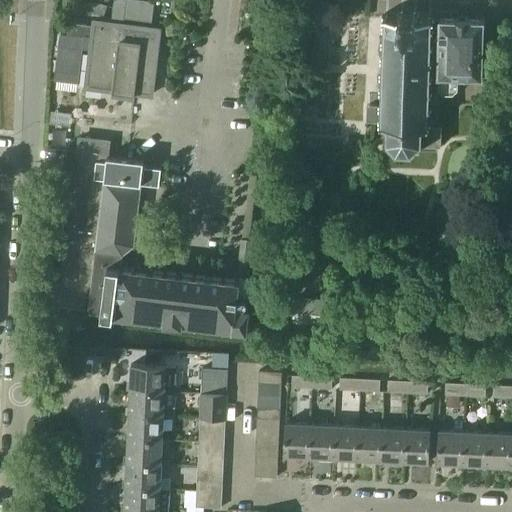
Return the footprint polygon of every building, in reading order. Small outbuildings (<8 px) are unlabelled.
[(111,16),(110,22),(122,24),(123,18),(149,21),(151,21),(153,1),(143,0),(113,0),(112,9),(111,16)] [(84,2),(85,12),(92,12),(96,13),(103,14),(107,5),(102,3),(98,2),(94,2),(89,2),(84,2)] [(384,43),(383,56),(381,55),(381,58),(383,58),(382,72),(380,72),(380,74),(383,75),(382,88),(380,87),(380,90),(382,91),(381,103),(379,103),(379,105),(367,104),(366,121),(378,121),(378,122),(381,122),(381,123),(386,123),(386,127),(381,126),(380,137),(386,137),(386,141),(396,151),(410,152),(416,145),(421,145),(421,148),(436,149),(436,144),(440,145),(442,125),(437,125),(439,85),(443,91),(452,91),(457,86),(457,75),(482,76),(484,19),(481,19),(467,19),(467,18),(456,18),(456,19),(442,18),(439,18),(439,19),(434,19),(434,17),(431,17),(431,14),(428,14),(428,17),(426,17),(422,17),(416,17),(416,15),(419,15),(419,12),(416,11),(416,9),(414,9),(414,11),(403,11),(403,8),(400,8),(400,11),(397,11),(397,14),(400,14),(400,17),(389,16),(388,15),(388,13),(385,12),(385,15),(382,14),(382,17),(385,17),(385,24),(382,24),(382,26),(385,27),(384,40),(382,40),(382,42),(384,43)] [(90,44),(85,86),(102,87),(102,88),(112,89),(112,92),(134,94),(134,92),(151,94),(159,28),(122,24),(110,22),(94,20),(93,25),(68,22),(66,34),(59,34),(53,79),(78,82),(83,44),(90,44)] [(236,305),(239,279),(148,268),(120,264),(123,250),(133,243),(141,182),(158,184),(160,166),(143,164),(143,159),(126,157),(106,154),(108,140),(79,136),(61,282),(89,293),(88,302),(88,310),(246,330),(249,306),(236,305)] [(254,239),(243,237),(239,274),(250,275),(254,239)] [(295,297),(293,321),(325,324),(326,313),(327,300),(295,297)] [(132,363),(130,388),(165,390),(175,391),(176,365),(166,365),(132,363)] [(203,367),(202,379),(227,379),(228,368),(203,367)] [(260,370),(259,382),(281,383),(282,371),(260,370)] [(293,374),(292,386),(312,387),(313,375),(293,374)] [(313,375),(312,387),(332,388),(332,376),(313,375)] [(340,376),(340,388),(360,389),(361,377),(340,376)] [(361,377),(360,389),(380,390),(380,378),(361,377)] [(202,379),(202,392),(227,393),(227,379),(202,379)] [(388,379),(388,391),(408,392),(409,380),(388,379)] [(409,380),(408,392),(428,393),(428,381),(409,380)] [(259,382),(258,394),(281,395),(281,383),(259,382)] [(446,382),(445,394),(447,394),(447,405),(460,405),(460,395),(465,395),(466,383),(446,382)] [(466,383),(465,395),(485,396),(486,384),(466,383)] [(493,397),(511,397),(511,385),(494,384),(493,397)] [(130,388),(129,413),(164,414),(173,415),(173,403),(164,403),(165,390),(130,388)] [(202,392),(201,403),(226,405),(227,393),(202,392)] [(258,394),(258,405),(280,406),(281,395),(258,394)] [(201,403),(201,417),(225,418),(226,405),(201,403)] [(258,405),(257,416),(280,417),(280,406),(258,405)] [(129,413),(128,437),(162,439),(164,414),(129,413)] [(257,416),(257,428),(279,429),(280,417),(257,416)] [(201,417),(200,428),(225,429),(225,418),(201,417)] [(286,421),(284,454),(309,455),(311,422),(286,421)] [(311,422),(309,455),(333,456),(335,424),(311,422)] [(335,424),(333,456),(357,458),(359,425),(335,424)] [(359,425),(357,458),(381,459),(383,426),(359,425)] [(383,426),(381,459),(405,460),(406,427),(383,426)] [(406,427),(405,460),(429,461),(431,429),(406,427)] [(200,428),(199,441),(224,442),(225,429),(200,428)] [(257,428),(256,440),(279,441),(279,429),(257,428)] [(437,462),(462,463),(464,430),(439,429),(437,462)] [(464,430),(462,463),(486,464),(488,431),(464,430)] [(488,431),(486,464),(510,465),(511,433),(488,431)] [(128,437),(127,461),(161,462),(162,439),(128,437)] [(256,440),(256,451),(278,452),(279,441),(256,440)] [(199,441),(199,455),(223,456),(224,442),(199,441)] [(256,451),(255,462),(277,463),(278,452),(256,451)] [(199,455),(198,467),(223,468),(223,456),(199,455)] [(127,461),(125,486),(170,488),(171,475),(161,475),(161,462),(127,461)] [(255,462),(254,474),(277,476),(277,463),(255,462)] [(198,467),(197,480),(222,481),(223,468),(198,467)] [(189,488),(187,511),(203,511),(204,505),(221,506),(222,481),(197,480),(197,489),(189,488)] [(125,486),(124,510),(159,511),(164,511),(168,511),(170,488),(125,486)]
